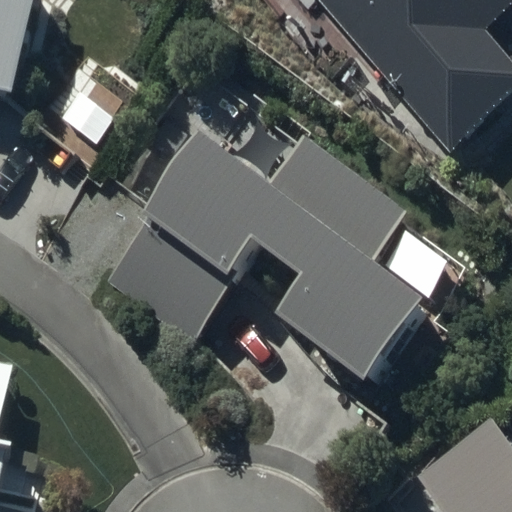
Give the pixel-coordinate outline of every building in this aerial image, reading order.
[(0,0),(0,109),(5,111),(31,0),(0,0)] [(511,0),(319,0),(455,156),(511,107),(511,0)] [(277,195),(212,144),(107,279),(196,348),(268,255),(316,292),(290,325),(380,395),(368,411),(391,429),(409,407),(384,388),(439,318),(378,271),(414,225),(314,147),(277,195)] [(0,487),(6,461),(0,459),(0,413),(8,377),(0,374),(0,487)] [(426,486),(443,511),(511,511),(511,444),(505,433),(426,486)]
